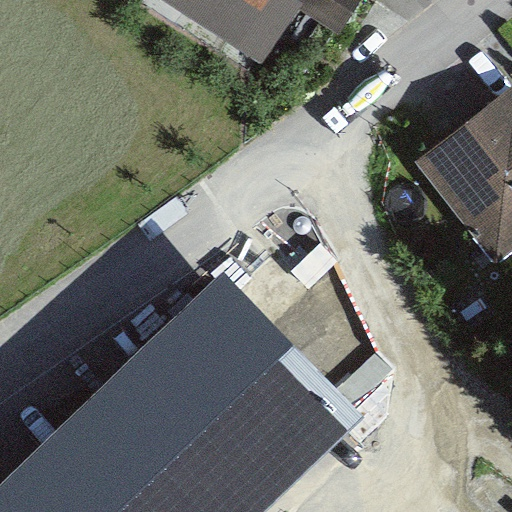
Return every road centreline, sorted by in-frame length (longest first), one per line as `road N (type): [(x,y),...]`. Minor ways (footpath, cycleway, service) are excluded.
road 1 (residential): [(314,147),(0,362)]
road 2 (residential): [(314,147),(374,287),(431,367)]
road 3 (residential): [(487,0),(314,147)]
road 4 (track): [(431,367),(511,456)]
